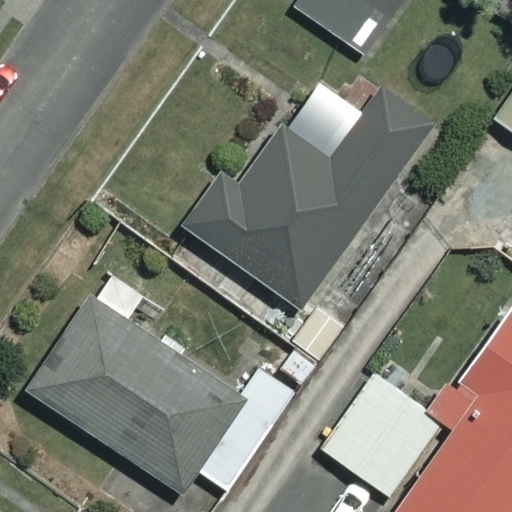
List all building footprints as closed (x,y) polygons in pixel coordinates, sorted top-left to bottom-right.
[(399,0),(294,0),(292,4),(364,53),(399,0)] [(428,119),(378,84),(329,152),(282,119),(234,186),(215,173),(180,222),(296,304),(428,119)] [(511,86),(493,113),(511,126),(511,86)] [(511,185),(496,208),(511,218),(511,185)] [(122,314),(138,291),(103,268),(24,387),(178,489),(191,469),(223,490),(292,384),(258,362),(239,391),(122,314)] [(426,408),(371,369),(318,444),(396,499),(386,511),(511,511),(511,308),(502,301),(426,408)]
